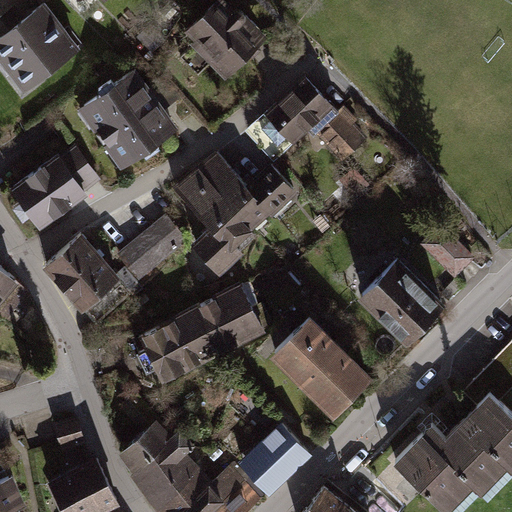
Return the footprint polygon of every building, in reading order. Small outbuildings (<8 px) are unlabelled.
[(100,0),(109,9),(116,0),(100,0)] [(226,0),(220,0),(184,34),(226,80),(269,43),(226,0)] [(47,4),(0,38),(0,58),(26,94),(83,52),(47,4)] [(138,68),(79,110),(123,171),(181,131),(166,109),(180,100),(165,79),(152,88),(138,68)] [(305,69),(247,127),(274,156),(309,125),(344,159),(369,135),(305,69)] [(103,180),(77,143),(12,189),(43,232),(90,196),(87,191),(103,180)] [(217,148),(173,186),(208,225),(191,239),(218,269),(243,247),(237,240),(298,186),(271,157),(248,179),(217,148)] [(190,235),(169,210),(117,251),(138,279),(190,235)] [(442,220),(421,240),(455,276),(477,257),(442,220)] [(96,319),(130,288),(117,276),(121,271),(83,227),(44,259),(96,319)] [(447,296),(399,250),(361,289),(409,335),(447,296)] [(0,264),(0,314),(9,322),(30,292),(0,264)] [(242,282),(142,330),(164,376),(234,344),(266,328),(242,282)] [(372,369),(310,309),(272,347),(334,410),(372,369)] [(491,391),(501,400),(511,387),(511,339),(463,390),(478,404),(491,391)] [(511,410),(501,400),(491,391),(478,404),(462,421),(447,436),(433,422),(395,460),(449,511),(450,511),(476,486),(484,494),(510,467),(511,469),(511,410)] [(77,413),(54,421),(63,449),(87,441),(77,413)] [(173,432),(159,417),(120,449),(133,473),(153,502),(160,509),(163,511),(241,511),(261,496),(232,463),(214,479),(186,448),(196,442),(181,425),(173,432)] [(281,417),(241,457),(271,491),(316,451),(281,417)] [(97,454),(50,475),(66,511),(97,511),(121,500),(97,454)] [(0,474),(0,511),(19,511),(16,505),(25,500),(13,470),(0,474)] [(358,511),(323,482),(297,511),(358,511)]
